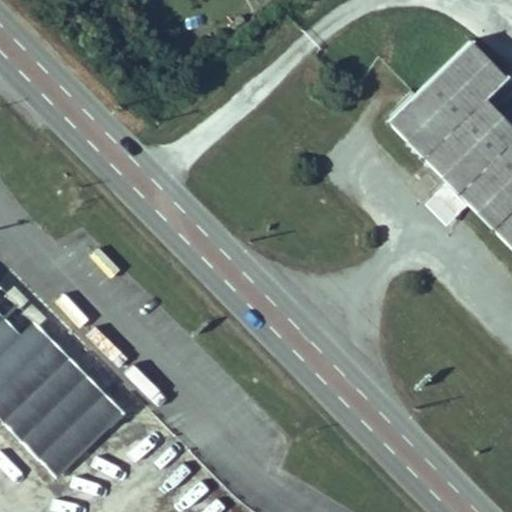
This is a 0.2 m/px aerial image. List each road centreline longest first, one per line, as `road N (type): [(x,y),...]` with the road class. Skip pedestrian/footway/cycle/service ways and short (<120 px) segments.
road 1 (primary): [(494,511),(0,8)]
road 2 (primary): [(0,61),(428,511)]
road 3 (unknown): [(106,511),(217,419)]
